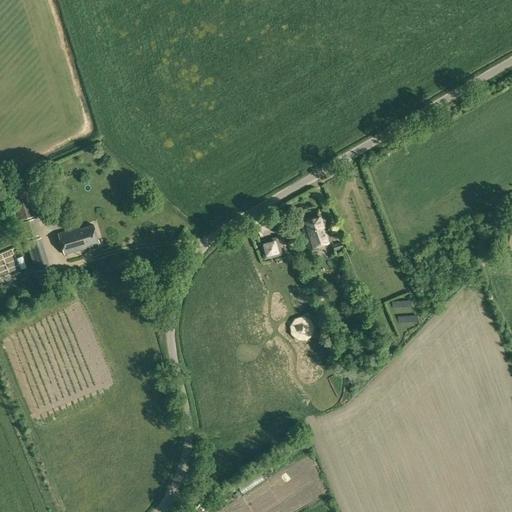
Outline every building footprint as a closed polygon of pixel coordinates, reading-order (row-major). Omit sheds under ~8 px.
[(9,193),(17,221),(38,216),(30,187),(9,193)] [(302,223),(309,248),(332,241),(324,216),(302,223)] [(25,222),(29,239),(40,236),(36,220),(25,222)] [(59,233),(65,254),(86,248),(85,246),(100,242),(94,224),(80,229),(79,227),(59,233)] [(260,241),(264,259),(282,254),(277,237),(271,238),(272,240),(266,241),(266,240),(260,241)] [(27,243),(36,271),(49,267),(40,239),(27,243)] [(288,239),(282,241),(285,253),(291,251),(288,239)] [(342,242),(333,244),(335,250),(344,248),(342,242)] [(302,244),(297,252),(306,258),(311,249),(302,244)] [(320,255),(329,252),(327,246),(319,249),(320,255)] [(314,294),(314,295),(315,296),(315,297),(315,298),(316,298),(317,299),(318,300),(319,300),(320,300),(321,300),(322,300),(323,300),(324,299),(325,298),(326,297),(326,296),(327,295),(327,294),(326,292),(326,291),(325,290),(324,289),(323,289),(322,288),(321,288),(320,288),(319,288),(318,289),(317,289),(316,290),(315,290),(315,291),(315,292),(314,293),(314,294)] [(390,350),(382,341),(379,344),(387,353),(390,350)]
